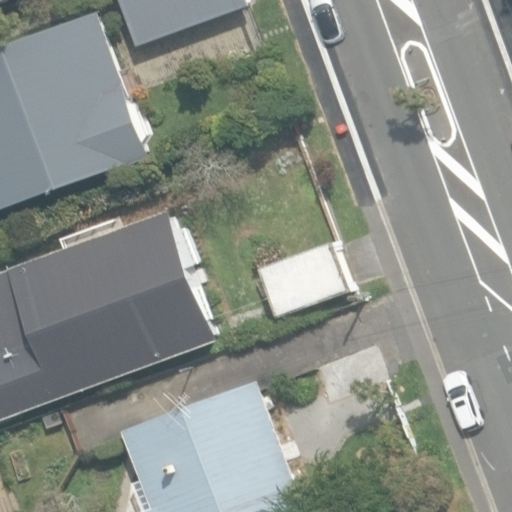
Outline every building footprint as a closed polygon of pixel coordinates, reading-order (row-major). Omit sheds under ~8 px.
[(127,0),(144,45),(254,4),(252,0),(127,0)] [(0,215),(158,157),(104,9),(0,47),(0,215)] [(0,419),(228,339),(182,209),(0,274),(0,419)] [(268,267),(283,313),(359,288),(344,242),(268,267)] [(311,511),(264,378),(128,426),(147,480),(140,483),(150,511),(311,511)]
